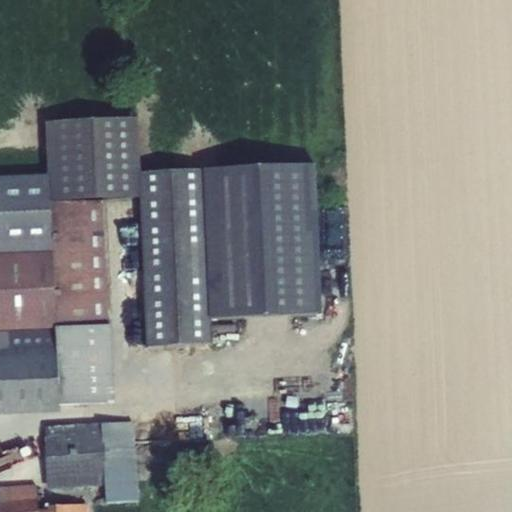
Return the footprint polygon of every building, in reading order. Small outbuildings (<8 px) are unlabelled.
[(50,205),(102,203),(140,201),(139,175),(137,120),(47,125),(49,177),(50,205)] [(205,171),(204,172),(210,321),(321,317),(315,167),(205,171)] [(139,175),(140,201),(147,349),(211,346),(204,172),(139,175)] [(50,205),(49,177),(0,179),(0,417),(60,415),(59,408),(114,405),(110,327),(108,326),(102,203),(50,205)] [(175,421),(45,428),(46,491),(105,488),(107,505),(138,502),(134,445),(178,442),(177,421),(175,421)] [(0,511),(38,511),(37,487),(0,489),(0,511)]
